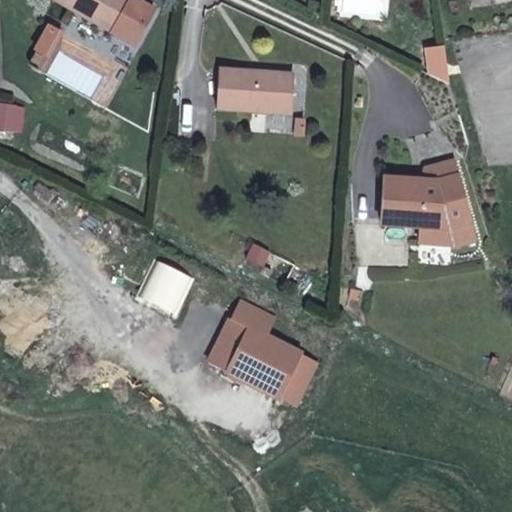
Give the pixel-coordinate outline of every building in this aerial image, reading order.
[(129,0),(52,0),(111,34),(129,0)] [(424,47),(427,82),(449,80),(447,45),(424,47)] [(218,70),(216,111),(267,114),(267,108),(290,109),(292,76),(218,70)] [(426,116),(451,115),(450,85),(425,86),(426,116)] [(16,105),(0,102),(0,128),(13,130),(16,105)] [(267,108),(267,114),(289,116),(290,109),(267,108)] [(444,229),(449,245),(449,247),(472,240),(449,161),(421,168),(418,181),(380,179),(378,225),(417,227),(444,229)] [(416,243),(449,245),(444,229),(417,227),(416,243)] [(30,238),(18,252),(61,290),(73,276),(30,238)] [(269,252),(253,245),(247,258),(263,266),(269,252)] [(363,310),(367,292),(350,289),(346,307),(363,310)] [(229,359),(222,371),(277,399),(300,354),(265,336),(273,320),(238,302),(213,351),(229,359)] [(206,362),(222,371),(229,359),(213,351),(206,362)]
